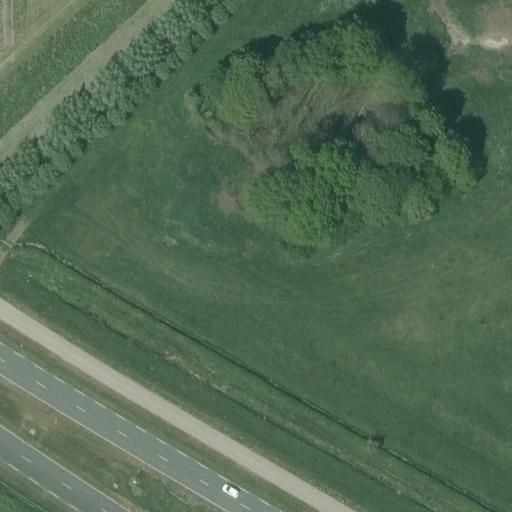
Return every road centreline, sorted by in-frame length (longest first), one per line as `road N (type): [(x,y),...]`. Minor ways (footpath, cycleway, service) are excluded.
road 1 (unclassified): [(336,511),(0,311)]
road 2 (primary): [(251,511),(0,360)]
road 3 (primary): [(0,442),(102,511)]
